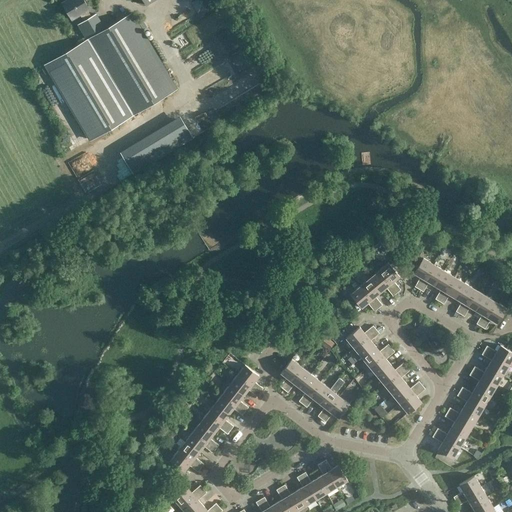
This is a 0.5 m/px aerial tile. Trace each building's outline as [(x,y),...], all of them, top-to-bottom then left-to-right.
[(80,14),(84,21),(91,17),(87,10),(89,9),(83,0),(68,0),(62,4),(71,19),(80,14)] [(76,47),(45,65),(88,139),(89,140),(133,114),(176,88),(131,14),(105,29),(96,14),(91,17),(84,21),(78,25),(87,40),(76,47)] [(377,251),(374,247),(366,254),(365,254),(366,255),(366,256),(369,258),(377,251)] [(421,276),(417,283),(415,286),(419,288),(433,264),(424,258),(423,258),(414,273),(415,273),(421,276)] [(379,271),(397,292),(401,289),(393,281),(399,276),(400,276),(389,263),(388,263),(379,271)] [(444,270),(433,264),(419,288),(423,290),(429,281),(435,285),(444,270)] [(351,265),(347,269),(348,271),(350,274),(355,270),(352,267),(351,265)] [(444,270),(435,285),(441,288),(435,298),(440,301),(454,277),(444,270)] [(379,271),(370,278),(381,291),(386,287),(393,295),(397,292),(379,271)] [(464,283),(454,277),(440,301),(444,303),(450,294),(456,297),(464,283)] [(375,296),(381,291),(370,278),(360,286),(378,308),(382,305),(375,296)] [(464,283),(456,297),(462,301),(456,311),(460,313),(475,289),(464,283)] [(367,302),(371,307),(375,311),(378,308),(360,286),(351,293),(351,294),(346,298),(355,309),(360,305),(362,307),(362,306),(367,302)] [(470,306),(477,310),(485,296),(475,289),(460,313),(464,316),(470,306)] [(495,302),(485,296),(477,310),(483,314),(477,323),(481,326),(495,302)] [(505,308),(495,302),(481,326),(485,328),(491,318),(497,322),(497,323),(506,308),(505,308)] [(347,338),(354,347),(376,329),(373,326),(364,333),(360,327),(359,327),(346,338),(347,338)] [(362,357),(375,346),(370,340),(379,333),(376,329),(354,347),(362,357)] [(362,357),(370,366),(392,348),(388,344),(380,352),(375,346),(362,357)] [(487,346),(484,350),(509,365),(511,358),(511,351),(500,345),(497,352),(487,346)] [(370,366),(377,375),(390,365),(386,359),(395,352),(392,348),(370,366)] [(503,375),(509,365),(484,350),(482,354),(492,360),(488,366),(503,375)] [(292,359),(281,372),(287,377),(280,386),(284,389),(301,367),(292,359)] [(377,375),(385,384),(407,366),(404,363),(395,370),(390,365),(377,375)] [(245,365),(237,375),(260,392),(262,388),(253,381),(258,375),(258,376),(259,375),(245,364),(245,365)] [(392,394),(405,383),(401,377),(410,370),(407,366),(385,384),(392,394)] [(496,385),(503,375),(488,366),(484,372),(474,366),(472,370),(496,385)] [(301,367),(284,389),(288,392),(295,382),(301,387),(311,374),(301,367)] [(490,395),(496,385),(472,370),(470,374),(480,380),(476,387),(490,395)] [(320,381),(311,374),(301,387),(306,391),(299,400),(303,403),(320,381)] [(230,384),(243,394),(248,389),(257,396),(260,392),(237,375),(230,384)] [(320,381),(303,403),(307,406),(314,397),(319,402),(330,389),(320,381)] [(392,394),(400,403),(422,385),(419,381),(410,388),(405,383),(392,394)] [(230,384),(223,393),(245,411),(248,407),(239,400),(243,394),(230,384)] [(425,389),(422,385),(400,403),(408,412),(407,412),(408,413),(421,402),(416,396),(425,389)] [(462,387),(460,391),(484,406),(490,395),(476,387),(472,393),(462,387)] [(339,396),(330,389),(319,402),(325,406),(318,415),(322,418),(339,396)] [(478,416),(484,406),(460,391),(457,395),(467,401),(464,407),(478,416)] [(216,402),(229,413),(233,407),(242,414),(245,411),(223,393),(216,402)] [(339,396),(322,418),(326,421),(333,412),(339,417),(349,404),(349,403),(339,396)] [(216,402),(208,412),(230,429),(233,425),(224,418),(229,413),(216,402)] [(472,426),(478,416),(464,407),(460,413),(450,408),(448,412),(472,426)] [(201,421),(214,432),(219,426),(228,433),(230,429),(208,412),(201,421)] [(465,436),(472,426),(448,412),(445,416),(455,422),(451,428),(465,436)] [(201,421),(194,431),(216,448),(219,444),(209,437),(214,432),(201,421)] [(459,447),(465,436),(451,428),(448,434),(438,428),(435,432),(459,447)] [(186,440),(199,450),(204,445),(213,452),(216,448),(194,431),(186,440)] [(453,457),(459,447),(435,432),(433,437),(443,443),(439,449),(444,452),(453,458),(453,457)] [(201,468),(203,464),(195,456),(199,450),(186,440),(178,450),(201,468)] [(198,471),(201,468),(178,450),(171,459),(171,460),(184,470),(189,464),(198,471)] [(474,456),(478,459),(481,453),(480,452),(476,450),(473,455),(474,456)] [(337,486),(347,479),(339,465),(332,469),(326,459),(322,462),(337,486)] [(326,492),(337,486),(322,462),(318,464),(324,474),(318,478),(326,492)] [(316,498),(326,492),(318,478),(311,482),(306,472),(301,475),(316,498)] [(306,505),(316,498),(301,475),(297,477),(303,487),(297,490),(306,505)] [(474,475),(459,484),(464,491),(454,497),(456,501),(480,486),(474,476),(474,475)] [(296,511),(306,505),(297,490),(291,494),(285,484),(281,487),(296,511)] [(174,498),(182,507),(203,489),(200,485),(192,493),(187,487),(174,498)] [(480,486),(456,501),(459,505),(469,499),(472,505),(487,497),(480,486)] [(281,511),(293,511),(296,511),(281,487),(277,489),(283,499),(276,503),(281,511)] [(186,511),(194,511),(203,505),(198,500),(206,492),(203,489),(182,507),(186,511)] [(267,511),(281,511),(276,503),(270,507),(264,497),(260,499),(267,511)] [(487,497),(472,505),(476,511),(475,511),(484,511),(493,507),(487,497)] [(267,511),(260,499),(256,502),(262,511),(261,511),(267,511)] [(213,511),(219,507),(216,503),(207,511),(203,505),(194,511),(213,511)]
